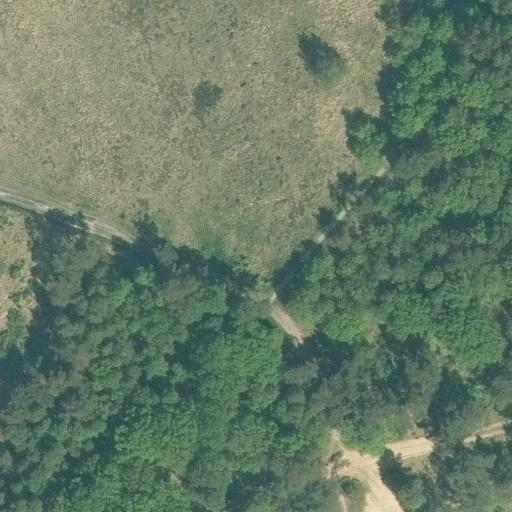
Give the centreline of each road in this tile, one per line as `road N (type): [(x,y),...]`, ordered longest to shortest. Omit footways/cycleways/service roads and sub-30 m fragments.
road 1 (track): [(0,195),(267,303)]
road 2 (track): [(389,511),(309,357),(267,303)]
